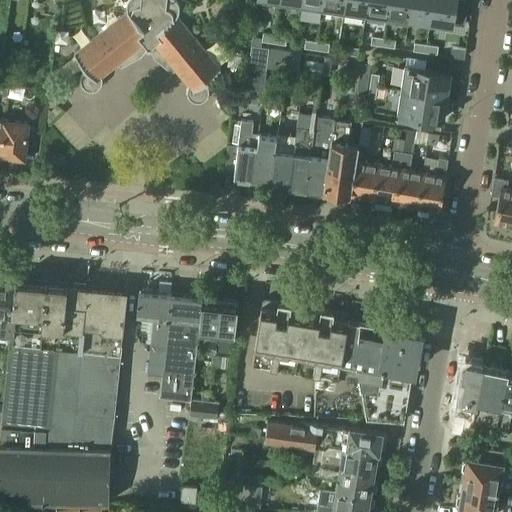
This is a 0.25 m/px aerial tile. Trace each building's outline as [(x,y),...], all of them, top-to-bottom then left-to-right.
[(102,76),(102,75),(143,43),(147,47),(147,49),(151,50),(151,48),(156,44),(189,85),(188,87),(188,89),(188,91),(188,92),(189,94),(190,96),(191,97),(193,99),(195,100),(197,100),(199,100),(200,100),(202,99),(204,99),(206,97),(207,95),(208,94),(209,92),(209,90),(209,89),(209,88),(208,86),(208,85),(206,83),(205,82),(221,68),(177,15),(179,12),(179,11),(179,9),(179,8),(179,6),(178,4),(178,3),(177,1),(176,0),(129,0),(128,2),(128,4),(128,5),(128,7),(128,8),(128,10),(74,53),(87,69),(85,70),(84,71),(83,72),(82,73),(82,75),(81,77),(81,78),(81,80),(81,82),(82,84),(83,85),(84,87),(85,87),(87,88),(89,89),(90,90),(92,90),(94,90),(95,89),(97,89),(98,87),(100,86),(101,85),(102,83),(102,81),(103,80),(103,78),(102,76)] [(302,0),(280,0),(280,5),(301,8),(302,0)] [(324,0),(302,0),(301,8),(323,11),(324,0)] [(346,0),(324,0),(323,11),(344,15),(346,0)] [(346,0),(344,15),(365,18),(368,0),(346,0)] [(368,0),(365,18),(366,18),(367,10),(369,10),(387,13),(386,21),(387,21),(389,0),(368,0)] [(411,0),(389,0),(387,21),(408,24),(411,0)] [(411,0),(408,24),(409,24),(410,16),(431,19),(433,0),(411,0)] [(433,0),(431,17),(431,19),(453,23),(453,22),(465,24),(467,7),(468,0),(466,0),(433,0)] [(275,34),(263,33),(262,41),(274,42),(275,34)] [(287,36),(275,34),(274,42),(286,44),(287,36)] [(384,37),(372,35),(371,44),(383,45),(384,37)] [(383,45),(395,47),(396,39),(384,37),(383,45)] [(318,41),(306,39),(305,47),(317,49),(318,41)] [(330,43),(318,41),(317,49),(329,51),(330,43)] [(427,44),(415,42),(414,50),(426,52),(427,44)] [(426,52),(438,54),(439,46),(427,44),(426,52)] [(266,71),(269,47),(251,45),(248,69),(266,71)] [(360,47),(347,45),(346,53),(358,55),(360,47)] [(276,60),(288,61),(289,50),(269,47),(267,66),(275,67),(276,60)] [(289,67),(299,68),(301,56),(291,55),(289,67)] [(333,57),(325,56),(323,74),(331,75),(333,57)] [(307,60),(306,68),(317,70),(318,61),(307,60)] [(360,71),(357,91),(367,92),(371,63),(348,60),(347,69),(360,71)] [(405,64),(401,89),(445,96),(445,93),(448,94),(450,82),(447,81),(448,71),(405,64)] [(378,85),(380,73),(372,72),(370,84),(378,85)] [(370,84),(368,96),(376,97),(378,85),(370,84)] [(0,85),(0,93),(7,95),(9,87),(0,85)] [(401,89),(397,114),(441,120),(443,110),(445,111),(447,99),(444,98),(445,96),(401,89)] [(295,151),(290,185),(308,188),(316,128),(318,118),(318,116),(318,113),(300,111),(299,115),(295,151)] [(308,188),(326,190),(333,130),(335,119),(335,118),(318,116),(318,118),(316,128),(308,188)] [(242,119),(234,178),(236,178),(238,181),(244,182),(246,179),(255,181),(260,134),(261,133),(252,131),(254,121),(242,119)] [(335,119),(333,130),(326,190),(350,194),(359,147),(352,146),(354,129),(352,129),(353,121),(335,119)] [(28,122),(7,120),(4,155),(24,157),(25,155),(33,156),(34,143),(36,128),(28,127),(28,122)] [(350,194),(374,198),(380,163),(366,161),(372,127),(363,125),(360,143),(359,147),(350,194)] [(395,202),(418,206),(424,171),(411,169),(418,130),(409,129),(408,133),(407,139),(405,151),(395,202)] [(278,136),(272,183),(274,183),(275,186),(281,187),(283,185),(290,185),(295,151),(286,150),(289,131),(279,130),(278,136)] [(427,143),(438,145),(440,134),(429,132),(427,143)] [(260,134),(255,181),(261,182),(262,185),(268,186),(270,183),(272,183),(278,136),(267,135),(260,134)] [(393,166),(380,163),(374,198),(395,202),(405,151),(407,139),(394,137),(392,149),(396,150),(393,166)] [(418,206),(440,210),(446,175),(445,175),(448,159),(440,158),(437,174),(424,171),(418,206)] [(495,176),(491,195),(500,197),(495,221),(511,224),(511,189),(507,188),(509,179),(495,176)] [(15,278),(7,277),(7,276),(5,273),(0,273),(0,272),(0,332),(9,333),(15,278)] [(0,423),(0,499),(106,503),(111,448),(114,417),(118,378),(118,369),(127,290),(83,285),(76,353),(58,351),(65,283),(15,278),(9,333),(1,417),(0,423)] [(83,285),(65,283),(58,351),(76,353),(83,285)] [(142,288),(142,290),(139,290),(136,315),(153,317),(147,372),(162,374),(171,293),(151,291),(151,289),(142,288)] [(199,330),(199,321),(203,296),(200,296),(200,293),(190,292),(190,295),(171,293),(162,374),(160,396),(192,399),(199,330)] [(215,354),(221,298),(203,296),(199,321),(199,330),(208,331),(207,337),(205,337),(204,353),(215,354)] [(238,300),(221,298),(215,354),(214,365),(229,367),(232,334),(235,334),(238,300)] [(263,299),(253,360),(339,374),(342,357),(348,319),(349,313),(321,308),(320,315),(290,310),(291,304),(263,299)] [(348,319),(342,357),(355,360),(356,367),(380,370),(388,327),(361,321),(348,319)] [(380,370),(356,367),(366,418),(405,421),(406,417),(413,375),(419,333),(388,327),(380,370)] [(463,364),(455,413),(475,417),(479,400),(485,368),(481,367),(480,363),(473,362),(470,365),(463,364)] [(475,417),(474,423),(497,428),(497,425),(498,424),(499,419),(508,373),(502,372),(500,368),(492,366),(489,369),(485,368),(479,400),(475,417)] [(499,419),(498,424),(507,426),(509,418),(511,418),(511,373),(508,373),(499,419)] [(203,390),(202,400),(192,399),(191,414),(208,416),(209,400),(210,390),(203,390)] [(217,416),(218,401),(209,400),(208,416),(217,416)] [(336,446),(343,447),(343,446),(377,451),(379,452),(380,446),(385,444),(386,439),(382,435),(382,430),(350,425),(350,426),(336,424),(335,425),(318,422),(317,427),(268,419),(265,438),(327,447),(336,446)] [(497,435),(507,437),(509,428),(499,426),(497,435)] [(377,453),(377,451),(343,446),(343,447),(336,446),(327,447),(315,446),(312,462),(374,472),(375,464),(380,462),(381,456),(377,453)] [(463,462),(462,468),(465,472),(463,483),(511,490),(511,452),(482,448),(480,459),(467,457),(467,459),(463,462)] [(337,477),(335,488),(371,494),(371,493),(375,491),(376,485),(373,482),(374,472),(312,462),(311,473),(337,477)] [(198,484),(183,482),(181,499),(197,501),(198,484)] [(230,505),(258,508),(260,485),(232,482),(230,505)] [(457,496),(456,502),(459,505),(459,508),(470,510),(470,511),(494,511),(497,499),(511,502),(511,500),(511,490),(463,483),(461,493),(457,496)] [(305,511),(317,511),(367,511),(369,507),(373,505),(373,500),(370,497),(371,494),(335,488),(333,501),(307,497),(305,511)]
